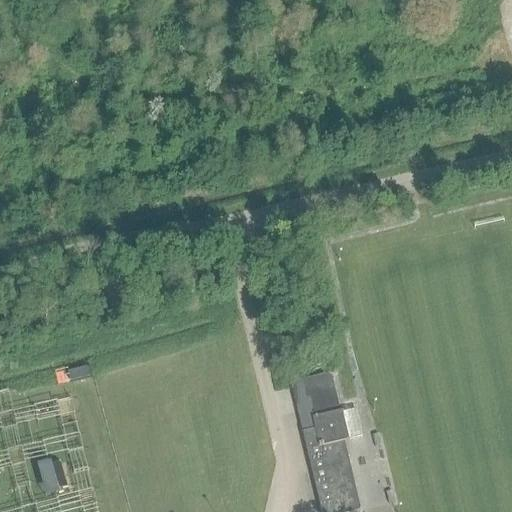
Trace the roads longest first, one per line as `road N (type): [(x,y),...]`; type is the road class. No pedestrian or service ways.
road 1 (residential): [(511,162),(232,225)]
road 2 (track): [(232,225),(0,277)]
